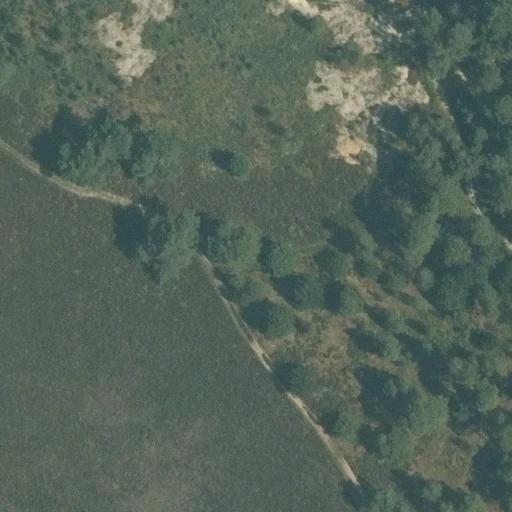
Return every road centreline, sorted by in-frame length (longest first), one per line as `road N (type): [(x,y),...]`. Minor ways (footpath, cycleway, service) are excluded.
road 1 (track): [(369,511),(227,305),(198,248),(154,216),(48,175),(0,143)]
road 2 (track): [(425,0),(432,86),(447,94),(465,153),(466,219),(511,248)]
road 3 (track): [(219,280),(278,252),(466,219)]
